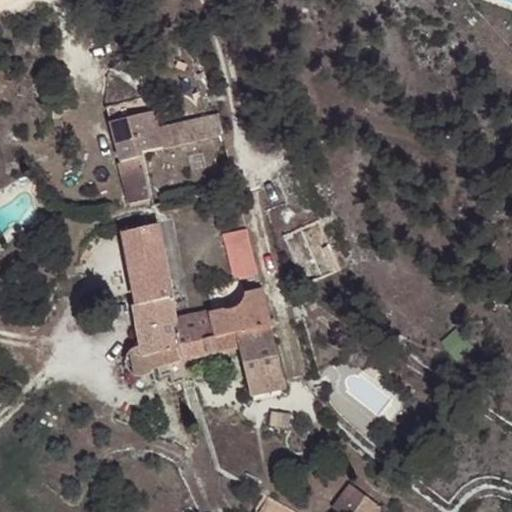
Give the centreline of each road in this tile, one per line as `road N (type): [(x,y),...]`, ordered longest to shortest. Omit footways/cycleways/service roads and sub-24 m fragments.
road 1 (track): [(205,0),(296,371)]
road 2 (track): [(217,511),(166,394),(112,384),(82,362)]
road 3 (track): [(82,362),(66,310),(84,286),(118,273)]
